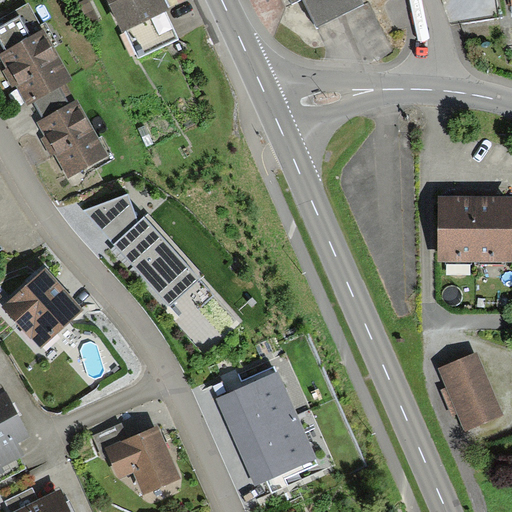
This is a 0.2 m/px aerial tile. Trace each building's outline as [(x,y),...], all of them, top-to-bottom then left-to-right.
[(103,0),(121,39),(166,17),(158,0),(103,0)] [(285,0),(289,7),(299,2),(314,35),(363,11),(357,0),(285,0)] [(32,32),(0,51),(0,66),(22,102),(61,78),(32,32)] [(66,103),(34,124),(67,175),(100,154),(66,103)] [(464,204),(441,204),(440,265),(509,266),(509,239),(511,239),(511,204),(489,204),(464,204)] [(197,286),(144,227),(117,251),(170,310),(197,286)] [(81,313),(43,273),(2,312),(41,352),(81,313)] [(476,356),(441,370),(465,433),(503,420),(476,356)] [(313,463),(276,379),(220,403),(257,488),(313,463)] [(8,398),(0,401),(0,470),(24,458),(17,446),(29,440),(8,398)] [(141,493),(177,477),(154,426),(103,449),(116,477),(130,471),(141,493)] [(11,511),(67,511),(58,495),(39,504),(32,491),(7,503),(11,511)]
